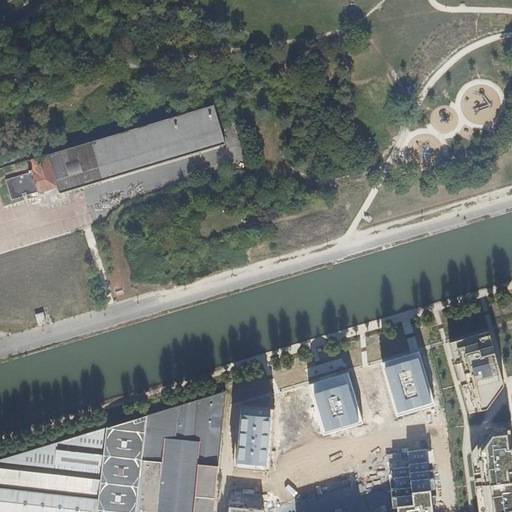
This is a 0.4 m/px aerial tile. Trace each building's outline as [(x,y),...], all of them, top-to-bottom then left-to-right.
[(32,172),(5,180),(11,200),(23,197),(23,194),(25,193),(26,196),(39,193),(58,188),(60,193),(225,144),(214,105),(48,154),(29,161),(32,172)] [(46,321),(44,312),(35,315),(38,324),(46,321)] [(490,331),(451,343),(471,413),(485,409),(505,381),(490,331)] [(505,381),(485,409),(489,408),(506,384),(505,381)] [(214,511),(227,393),(227,392),(148,415),(138,511),(214,511)] [(138,511),(148,415),(147,416),(123,423),(105,428),(96,511),(138,511)] [(511,511),(511,424),(491,427),(474,451),(480,511),(511,511)] [(0,511),(96,511),(105,428),(0,459),(0,511)]
